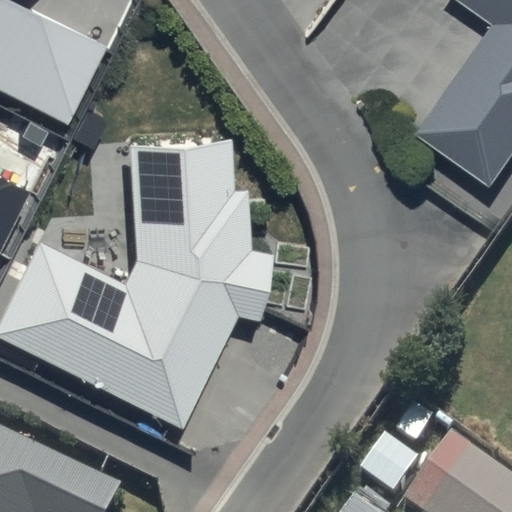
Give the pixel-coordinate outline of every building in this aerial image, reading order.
[(0,0),(0,90),(68,125),(106,49),(5,0),(0,0)] [(511,0),(460,0),(491,21),(415,133),(488,183),(511,147),(511,0)] [(231,142),(130,146),(138,262),(126,287),(42,244),(0,326),(0,338),(183,431),(238,317),(261,323),(274,255),(254,251),(248,190),(234,191),(231,142)] [(0,251),(28,193),(0,179),(0,251)] [(0,511),(107,511),(122,480),(0,423),(0,511)] [(384,443),(358,480),(392,504),(418,467),(384,443)] [(409,511),(511,511),(511,492),(449,448),(406,509),(409,511)] [(364,493),(349,511),(386,511),(387,511),(364,493)]
